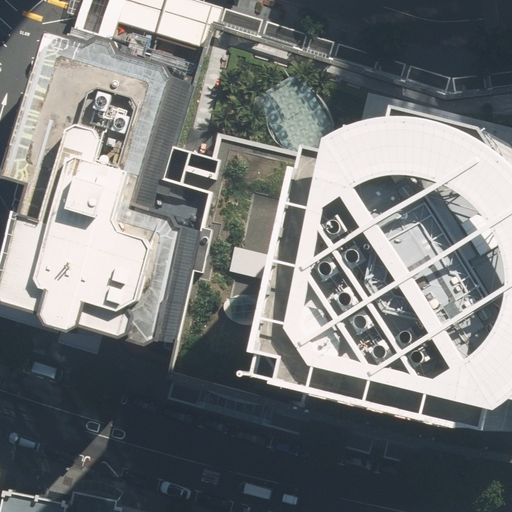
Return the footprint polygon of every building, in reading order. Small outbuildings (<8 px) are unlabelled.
[(188,0),(91,0),(80,40),(89,42),(204,76),(222,9),(188,0)] [(181,380),(307,412),(314,380),(489,423),(511,429),(511,82),(451,89),(443,88),(421,81),(222,9),(204,76),(171,186),(220,198),(187,354),(181,380)] [(171,186),(204,76),(89,42),(80,40),(76,38),(32,185),(44,189),(57,193),(24,296),(32,307),(69,318),(74,329),(99,337),(109,329),(187,354),(220,198),(171,186)] [(0,511),(1,511),(11,465),(0,460),(0,511)] [(125,511),(126,507),(120,506),(121,499),(100,495),(78,491),(76,501),(15,489),(10,511),(125,511)]
